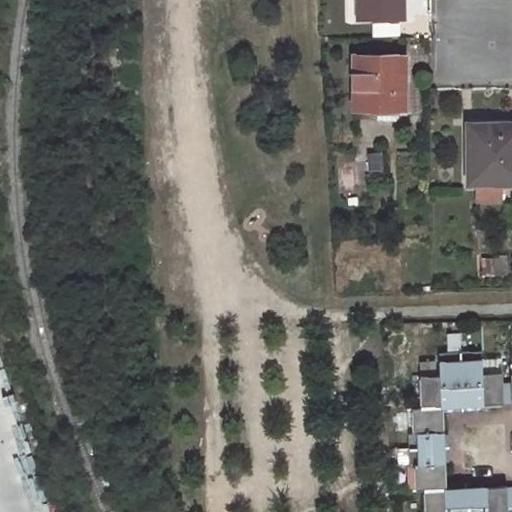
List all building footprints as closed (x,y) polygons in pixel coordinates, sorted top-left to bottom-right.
[(357,0),(358,19),(404,18),(404,5),(394,5),(393,0),(357,0)] [(400,34),(399,22),(370,23),(371,35),(400,34)] [(404,108),(405,55),(353,55),(353,111),(378,111),(378,108),(404,108)] [(511,182),(511,129),(490,129),(490,124),(468,124),(468,183),(511,182)] [(440,352),(441,361),(462,361),(462,351),(440,352)] [(462,361),(483,360),(483,351),(462,351),(462,361)] [(425,489),(425,511),(508,511),(507,487),(446,489),(443,406),(504,404),(504,373),(484,374),(483,360),(462,361),(441,361),(441,375),(421,375),(422,407),(413,407),(414,432),(419,432),(419,448),(420,465),(415,465),(416,490),(425,489)] [(409,449),(419,448),(419,432),(414,432),(409,433),(409,449)] [(419,448),(409,449),(410,465),(415,465),(420,465),(419,448)]
